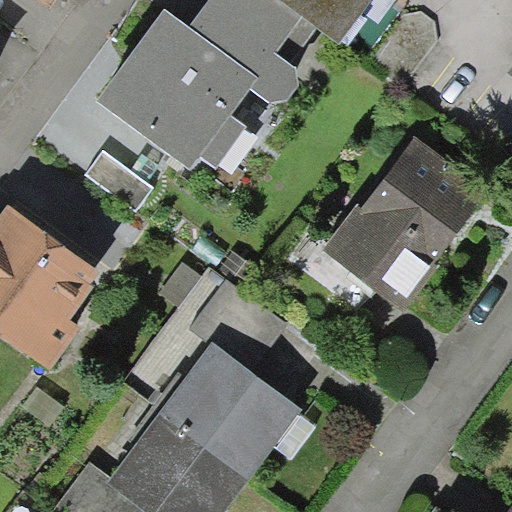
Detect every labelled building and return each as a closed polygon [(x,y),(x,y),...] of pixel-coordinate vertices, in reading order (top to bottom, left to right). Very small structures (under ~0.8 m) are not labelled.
[(5,0),(39,23),(54,0),(5,0)] [(265,0),(345,56),(383,0),(265,0)] [(269,198),(199,147),(253,72),(168,10),(91,115),(246,228),(269,198)] [(331,249),(404,303),(485,192),(412,139),(331,249)] [(0,216),(0,344),(35,367),(94,279),(0,216)] [(110,489),(143,511),(228,511),(299,409),(253,377),(290,322),(229,281),(195,331),(211,342),(110,489)]
